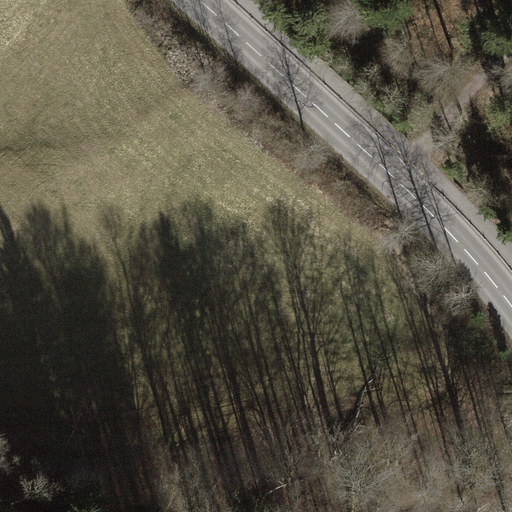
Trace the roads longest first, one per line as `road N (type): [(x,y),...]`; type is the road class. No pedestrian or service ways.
road 1 (tertiary): [(511,305),(393,176),(199,0)]
road 2 (track): [(511,46),(393,176)]
